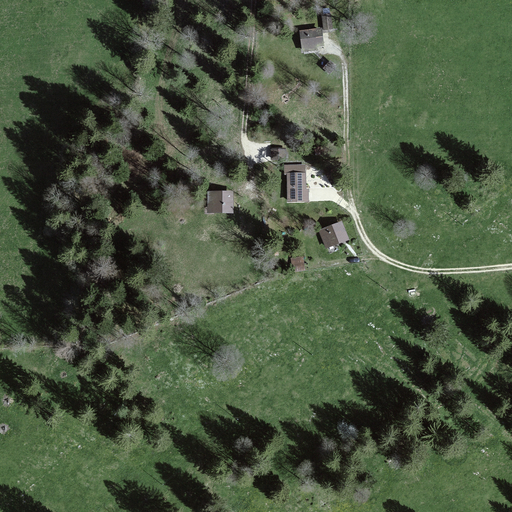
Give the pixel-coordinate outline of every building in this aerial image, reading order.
[(322,16),(322,33),(330,32),(330,16),(322,16)] [(319,32),(300,32),(300,46),(319,46),(319,32)] [(329,62),(323,69),(328,73),(334,66),(329,62)] [(288,202),(298,202),(298,193),(304,193),(304,166),(285,166),(285,174),(288,174),(288,202)] [(327,177),(333,184),(336,184),(340,180),(341,177),(335,171),(331,171),(328,175),(327,177)] [(229,192),(207,192),(207,195),(212,195),(212,209),(229,209),(229,192)] [(342,228),(322,236),(327,250),(347,242),(342,228)] [(301,264),(289,265),(290,272),(302,271),(301,264)]
